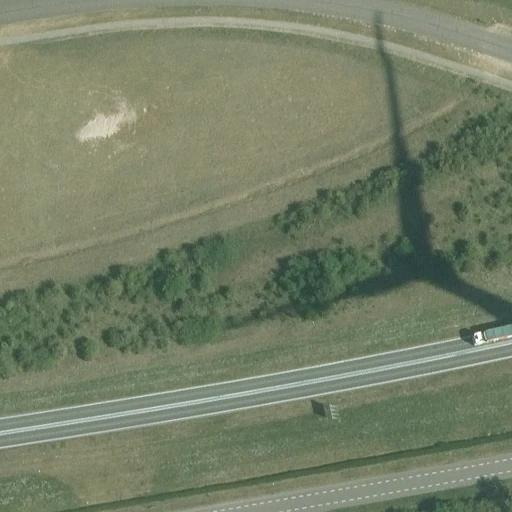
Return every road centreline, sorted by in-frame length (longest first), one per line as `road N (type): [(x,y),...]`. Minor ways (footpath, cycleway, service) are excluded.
road 1 (trunk): [(0,434),(511,342)]
road 2 (unclassified): [(254,511),(511,464)]
road 3 (unclassified): [(299,0),(511,53)]
road 4 (unclassified): [(0,16),(124,0)]
